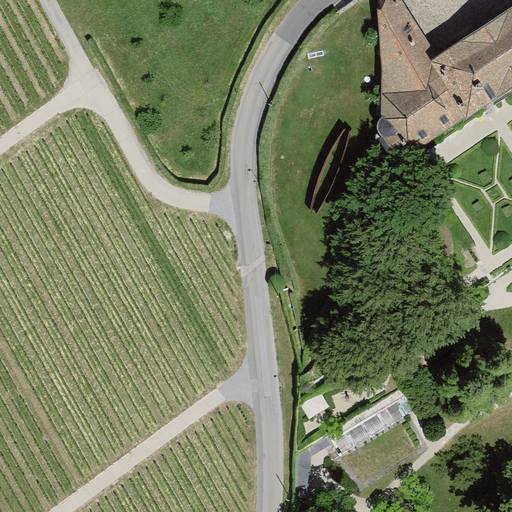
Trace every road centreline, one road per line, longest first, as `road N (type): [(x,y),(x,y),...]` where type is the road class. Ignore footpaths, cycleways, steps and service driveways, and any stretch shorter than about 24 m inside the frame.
road 1 (residential): [(332,0),(279,50),(247,110),(239,186),(268,354),(271,511)]
road 2 (track): [(239,186),(222,205),(163,190),(92,81),(0,147)]
road 3 (track): [(57,511),(268,354)]
